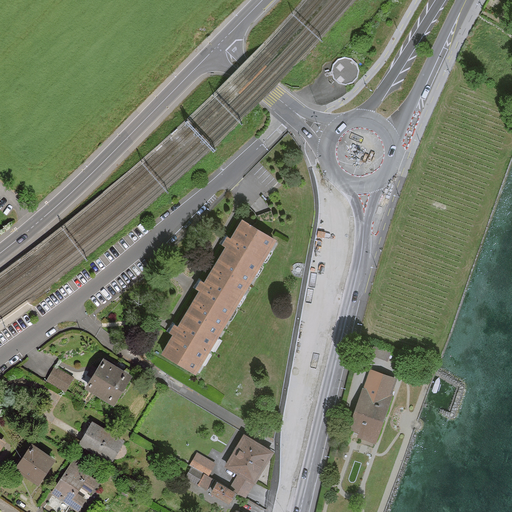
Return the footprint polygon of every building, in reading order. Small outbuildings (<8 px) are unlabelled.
[(335,80),(338,83),(343,85),(347,85),(351,83),(355,81),(358,77),(359,72),(359,68),(357,64),(354,60),(350,58),(345,57),(341,58),(337,60),(333,63),(332,68),(331,72),(332,77),(335,80)] [(241,216),(214,261),(249,282),(276,237),(241,216)] [(214,261),(187,306),(222,327),(249,282),(214,261)] [(187,306),(160,351),(195,372),(222,327),(187,306)] [(386,360),(390,349),(364,340),(361,350),(386,360)] [(132,373),(105,356),(87,386),(113,402),(132,373)] [(55,367),(48,379),(66,391),(74,378),(55,367)] [(397,378),(373,370),(367,388),(365,387),(352,426),(361,430),(359,436),(376,442),(392,395),(391,395),(397,378)] [(125,441),(93,422),(80,444),(112,463),(125,441)] [(274,452),(245,434),(226,465),(240,474),(231,488),(246,497),(274,452)] [(54,461),(31,445),(15,468),(38,484),(54,461)] [(199,453),(192,464),(210,475),(216,464),(199,453)] [(75,459),(53,492),(78,510),(98,481),(84,472),(87,467),(75,459)] [(205,475),(200,484),(209,489),(214,479),(205,475)] [(212,492),(230,502),(236,492),(218,482),(212,492)]
